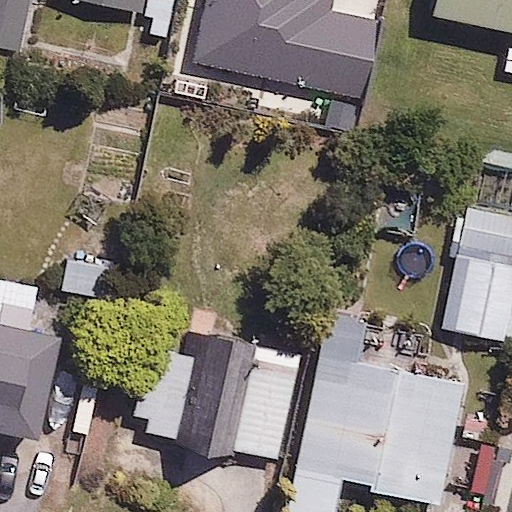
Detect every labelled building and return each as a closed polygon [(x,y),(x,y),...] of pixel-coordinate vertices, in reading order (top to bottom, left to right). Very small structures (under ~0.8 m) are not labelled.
[(98,0),(154,11),(151,27),(169,30),(174,0),(98,0)] [(287,0),(213,0),(219,26),(290,11),(287,0)] [(511,0),(429,0),(511,16),(511,0)] [(241,39),(187,30),(184,53),(194,55),(190,78),(234,86),(241,39)] [(511,277),(511,202),(455,196),(439,321),(505,330),(511,277)] [(110,236),(70,228),(60,282),(99,290),(110,236)] [(284,511),(289,511),(336,511),(347,472),(437,496),(469,379),(358,349),(369,312),(329,301),(279,485),(290,489),(284,511)] [(57,320),(0,308),(0,419),(35,427),(57,320)] [(167,342),(159,340),(150,375),(143,373),(134,408),(148,412),(145,425),(267,458),(298,345),(176,311),(167,342)] [(511,399),(501,397),(476,503),(511,511),(511,399)]
